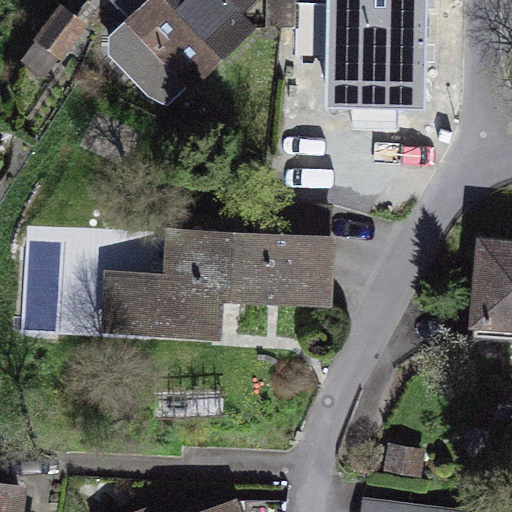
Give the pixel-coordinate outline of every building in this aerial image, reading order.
[(153,0),(115,37),(113,54),(132,74),(149,75),(166,58),(193,85),(252,31),(232,11),(243,0),(153,0)] [(268,0),(268,26),(294,26),(294,0),(268,0)] [(423,0),(333,0),(332,104),(422,105),(423,0)] [(63,13),(29,57),(48,72),(83,28),(63,13)] [(172,280),(116,278),(114,331),(216,336),(218,298),(329,303),(332,240),(174,233),(172,280)] [(511,247),(485,245),(477,336),(511,339),(511,247)] [(394,446),(391,466),(423,469),(426,449),(394,446)] [(16,511),(20,489),(0,485),(0,511),(16,511)] [(423,507),(365,500),(363,511),(423,511),(423,507)]
